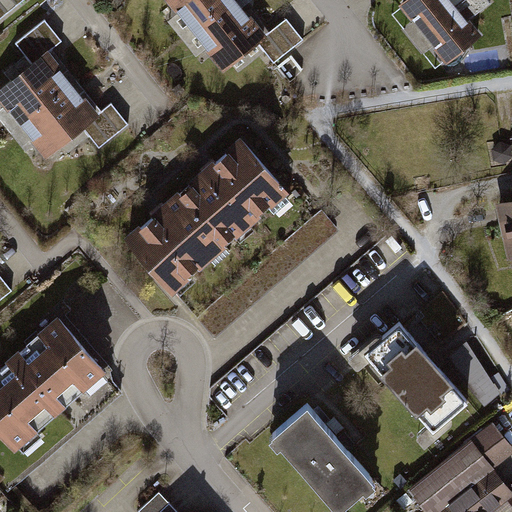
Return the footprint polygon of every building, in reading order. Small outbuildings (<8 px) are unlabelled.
[(0,0),(0,15),(17,0),(0,0)] [(166,0),(191,32),(231,0),(166,0)] [(238,0),(231,0),(191,32),(223,72),(258,45),(268,37),(238,0)] [(430,68),(474,33),(448,0),(394,0),(384,8),(430,68)] [(31,59),(48,46),(57,38),(42,19),(16,40),(31,59)] [(268,37),(258,45),(273,64),(303,40),(288,21),(268,37)] [(0,98),(19,122),(74,78),(48,46),(31,59),(0,83),(0,98)] [(74,78),(19,122),(46,155),(82,126),(100,111),(74,78)] [(110,104),(100,111),(82,126),(99,146),(127,124),(110,104)] [(242,136),(186,183),(234,240),(290,194),(242,136)] [(176,289),(234,240),(186,183),(128,232),(176,289)] [(511,195),(494,199),(506,259),(511,257),(511,195)] [(0,299),(12,290),(0,276),(0,299)] [(0,441),(9,452),(99,377),(52,322),(0,365),(0,441)] [(462,396),(394,324),(362,353),(430,426),(462,396)] [(368,479),(303,404),(268,433),(333,509),(368,479)] [(469,444),(408,493),(423,511),(486,511),(509,494),(469,444)] [(179,511),(160,492),(138,511),(179,511)] [(511,499),(510,496),(490,511),(509,511),(511,510),(511,499)]
